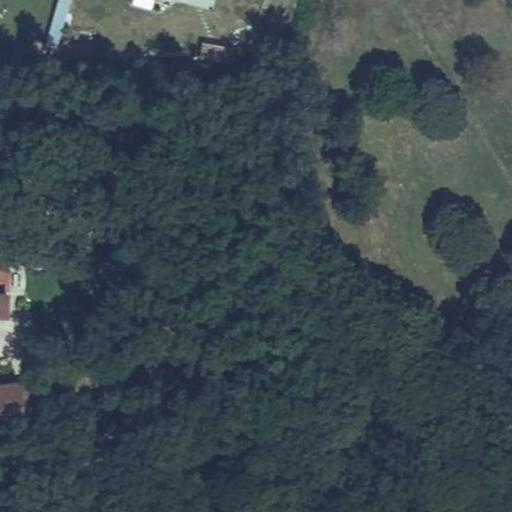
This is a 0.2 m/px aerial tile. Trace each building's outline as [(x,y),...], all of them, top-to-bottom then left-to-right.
[(58,48),(68,0),(54,0),(45,46),(58,48)] [(201,44),(198,60),(231,66),(234,50),(201,44)] [(30,224),(47,223),(43,171),(27,173),(30,224)] [(18,292),(33,308),(91,247),(76,231),(49,259),(18,292)] [(0,410),(11,409),(9,376),(0,376),(0,410)]
